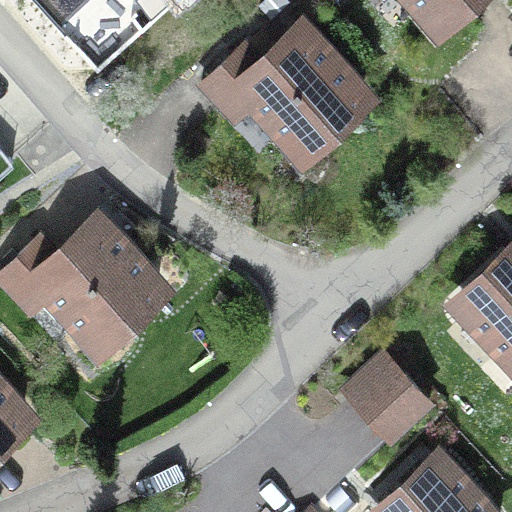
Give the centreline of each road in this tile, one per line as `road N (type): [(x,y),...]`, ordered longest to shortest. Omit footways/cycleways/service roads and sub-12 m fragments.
road 1 (residential): [(331,319),(78,135),(0,43)]
road 2 (residential): [(331,319),(150,480),(66,511)]
road 3 (residential): [(511,163),(477,178),(331,319)]
